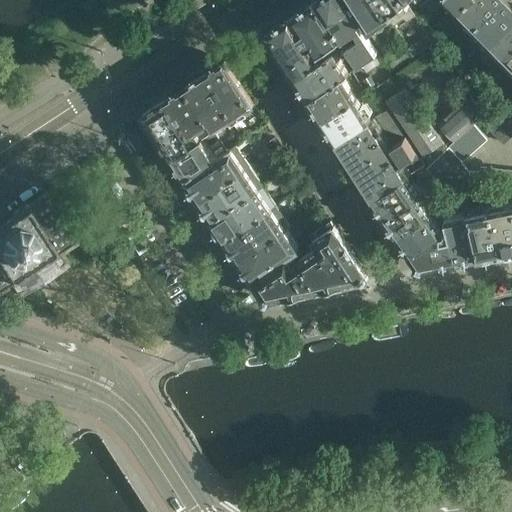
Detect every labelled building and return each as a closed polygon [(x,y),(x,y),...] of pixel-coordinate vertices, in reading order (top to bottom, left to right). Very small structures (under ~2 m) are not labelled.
[(376,53),(358,25),(363,22),(348,0),(316,0),(316,1),(340,37),(358,65),(376,53)] [(386,16),(375,0),(348,0),(363,22),(370,33),(380,26),(377,22),(386,16)] [(405,3),(403,0),(375,0),(386,16),(395,10),(398,14),(408,7),(405,3)] [(475,27),(502,0),(470,0),(462,8),(470,16),(467,19),(475,27)] [(507,60),(511,54),(511,0),(502,0),(475,27),(484,36),(487,33),(504,50),(500,53),(507,60)] [(340,37),(316,1),(291,17),(315,53),(340,37)] [(315,53),(291,17),(269,32),(268,37),(269,39),(277,51),(278,51),(287,66),(288,68),(288,67),(295,77),(319,61),(315,53)] [(413,56),(430,45),(424,36),(407,47),(413,56)] [(415,99),(453,72),(444,59),(435,47),(397,72),(406,86),(386,100),(429,164),(448,147),(438,133),(444,129),(454,141),(486,114),(470,95),(438,122),(439,124),(434,127),(415,99)] [(393,69),(396,67),(408,59),(413,56),(407,47),(387,60),(393,69)] [(343,76),(348,73),(334,51),(319,61),(295,77),(308,98),(309,99),(343,76)] [(255,104),(226,60),(206,73),(235,117),(255,104)] [(235,117),(206,73),(205,73),(186,86),(210,123),(215,130),(235,117)] [(323,120),(357,97),(343,76),(309,99),(323,120)] [(469,95),(475,90),(471,85),(465,90),(469,95)] [(210,123),(186,86),(166,99),(194,142),(204,136),(200,129),(210,123)] [(511,135),(511,90),(505,97),(482,118),(505,142),(511,135)] [(337,141),(371,119),(357,97),(323,120),(337,141)] [(194,142),(166,99),(143,114),(144,114),(143,115),(145,116),(150,123),(149,123),(150,125),(151,125),(157,135),(158,137),(159,137),(172,157),(194,142)] [(386,109),(371,119),(337,141),(374,198),(408,175),(410,174),(403,162),(407,159),(410,165),(419,159),(386,109)] [(490,139),(476,124),(467,131),(481,147),(490,139)] [(481,147),(467,131),(459,139),(472,154),(481,147)] [(186,179),(220,156),(206,135),(204,136),(194,142),(172,157),(186,179)] [(472,154),(459,139),(444,151),(463,162),(472,154)] [(199,199),(246,167),(233,147),(220,156),(186,179),(199,199)] [(469,186),(470,170),(463,162),(444,151),(427,166),(439,183),(463,186),(469,186)] [(213,219),(259,187),(246,167),(199,199),(213,219)] [(491,189),(493,168),(482,167),(481,171),(479,188),(489,189),(491,189)] [(502,190),(505,170),(493,168),(491,189),(502,190)] [(479,188),(481,171),(470,170),(469,186),(479,188)] [(511,191),(511,170),(505,170),(502,190),(511,191)] [(386,217),(421,193),(408,175),(374,198),(386,217)] [(291,195),(284,185),(273,193),(280,203),(291,195)] [(226,239),(273,207),(259,187),(213,219),(212,219),(226,239)] [(59,248),(70,241),(71,241),(76,238),(72,233),(49,198),(49,197),(46,193),(41,196),(42,196),(30,204),(29,202),(28,203),(27,201),(12,211),(13,212),(12,213),(5,218),(0,221),(0,286),(10,280),(16,289),(16,288),(18,291),(33,281),(32,278),(32,277),(34,276),(39,273),(47,267),(48,268),(49,267),(50,270),(66,260),(64,258),(65,257),(59,248)] [(398,236),(399,236),(433,212),(421,193),(386,217),(398,236)] [(511,202),(492,206),(502,250),(503,250),(511,247),(511,202)] [(502,250),(492,206),(468,210),(469,212),(478,255),(479,255),(479,254),(500,250),(501,250),(502,250)] [(239,258),(286,227),(273,207),(226,239),(239,258)] [(411,254),(441,234),(446,231),(433,212),(399,236),(411,254)] [(478,255),(469,212),(445,215),(450,234),(456,260),(478,256),(478,255)] [(366,271),(335,224),(314,238),(318,245),(344,283),(347,282),(352,281),(362,279),(363,279),(366,271)] [(288,256),(300,248),(286,227),(239,258),(253,279),(287,255),(288,256)] [(456,260),(450,234),(443,237),(441,234),(411,254),(412,257),(412,256),(418,264),(424,267),(433,265),(436,265),(436,264),(450,261),(450,262),(455,261),(455,260),(456,260)] [(344,283),(318,245),(299,258),(318,288),(319,289),(336,285),(336,284),(341,283),(341,284),(344,283)] [(318,288),(299,258),(292,262),(288,256),(287,255),(253,279),(263,295),(265,296),(269,298),(271,299),(271,298),(282,296),(308,291),(318,288)]
